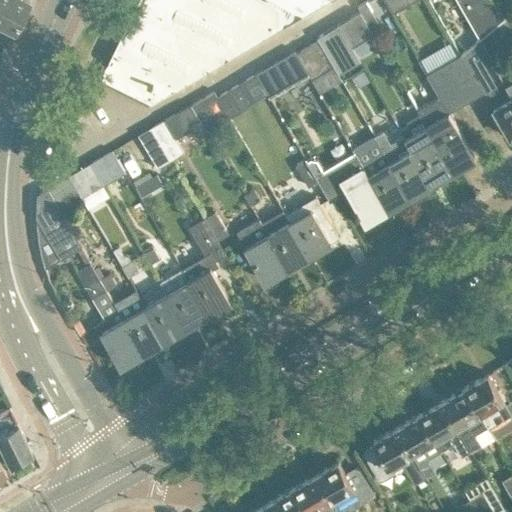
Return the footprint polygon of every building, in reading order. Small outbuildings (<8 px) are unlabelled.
[(0,0),(0,43),(5,46),(27,0),(0,0)] [(152,103),(305,13),(278,0),(139,0),(105,69),(101,77),(152,103)] [(278,0),(305,13),(326,0),(278,0)] [(386,0),(393,12),(414,0),(386,0)] [(458,0),(479,38),(506,16),(493,0),(458,0)] [(371,28),(361,10),(338,24),(352,47),(375,35),(371,28)] [(511,11),(506,16),(479,38),(480,39),(489,54),(510,42),(511,40),(511,11)] [(318,36),(319,39),(331,59),(352,47),(338,24),(318,36)] [(335,66),(331,59),(319,39),(297,52),(310,75),(313,79),(335,66)] [(480,39),(463,54),(485,91),(511,136),(511,135),(511,93),(499,71),(489,54),(480,39)] [(295,49),(256,72),(268,94),(271,98),(310,75),(297,52),(295,49)] [(428,75),(430,78),(450,111),(485,91),(463,54),(428,75)] [(511,63),(499,71),(511,93),(511,63)] [(229,117),(268,94),(256,72),(218,95),(215,90),(214,91),(229,118),(230,118),(229,117)] [(407,91),(419,114),(432,136),(453,170),(476,157),(450,111),(430,78),(407,91)] [(214,91),(192,104),(208,131),(229,118),(214,91)] [(453,170),(432,136),(419,114),(406,122),(408,125),(400,130),(431,183),(453,170)] [(165,118),(152,126),(171,159),(184,152),(165,118)] [(157,166),(171,159),(152,126),(139,134),(157,166)] [(385,130),(375,136),(409,196),(431,183),(403,136),(392,142),(385,130)] [(353,148),(354,149),(388,208),(409,196),(375,136),(353,148)] [(91,162),(104,185),(126,172),(112,149),(91,162)] [(314,173),(318,180),(329,198),(347,188),(358,206),(355,208),(359,213),(361,212),(366,221),(388,208),(354,149),(322,168),(314,173)] [(295,163),(308,186),(318,180),(314,173),(305,158),(295,163)] [(91,162),(69,174),(82,197),(104,185),(91,162)] [(69,174),(47,187),(61,209),(82,197),(69,174)] [(61,209),(47,187),(38,193),(37,216),(61,258),(82,246),(61,209)] [(244,195),(251,206),(261,199),(255,189),(244,195)] [(283,213),(288,220),(308,255),(332,241),(325,229),(333,224),(316,194),(283,213)] [(157,205),(165,220),(183,211),(176,196),(157,205)] [(205,217),(218,240),(228,234),(215,211),(205,217)] [(261,224),(286,268),(308,255),(288,220),(283,213),(282,211),(261,224)] [(208,246),(218,240),(205,217),(195,223),(208,246)] [(266,280),(286,268),(261,224),(258,219),(238,232),(266,280)] [(143,251),(150,262),(160,256),(154,245),(143,251)] [(180,265),(188,279),(208,314),(231,300),(213,268),(219,265),(209,247),(180,265)] [(121,264),(128,275),(138,269),(132,258),(121,264)] [(143,352),(123,316),(106,287),(100,277),(90,260),(76,268),(92,295),(94,294),(107,317),(97,323),(122,364),(143,352)] [(208,314),(188,279),(180,265),(158,277),(167,291),(187,326),(208,314)] [(110,270),(100,277),(106,287),(117,281),(110,270)] [(167,291),(144,304),(164,339),(187,326),(167,291)] [(144,304),(123,316),(143,352),(164,339),(144,304)] [(511,412),(489,372),(466,385),(490,427),(511,414),(511,412)] [(466,385),(443,399),(473,450),(496,436),(490,427),(466,385)] [(462,456),(473,450),(443,399),(420,412),(442,449),(454,442),(462,456)] [(0,408),(0,444),(8,462),(32,451),(9,404),(0,408)] [(420,412),(397,425),(427,476),(437,470),(429,457),(442,449),(420,412)] [(364,450),(363,451),(380,481),(381,480),(380,478),(392,471),(389,466),(391,465),(402,458),(405,462),(403,463),(415,483),(427,476),(397,425),(373,440),(375,444),(376,444),(365,451),(364,450)] [(339,459),(316,473),(335,505),(347,498),(345,494),(355,488),(339,459)] [(316,473),(293,486),(307,511),(338,511),(335,505),(316,473)] [(307,511),(293,486),(270,500),(277,511),(307,511)] [(485,492),(472,499),(479,511),(496,511),(488,497),(485,492)] [(479,511),(472,499),(459,507),(461,511),(479,511)] [(277,511),(270,500),(248,511),(277,511)]
